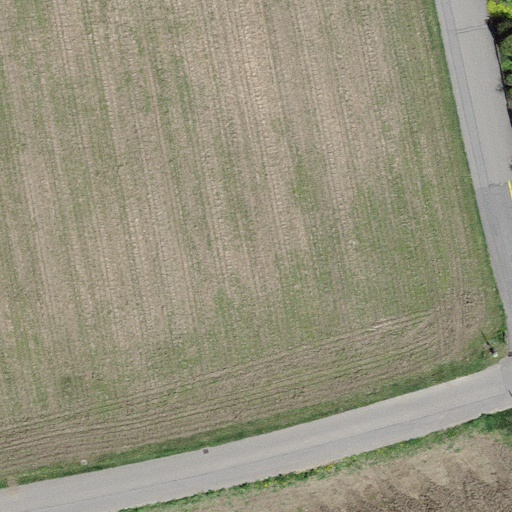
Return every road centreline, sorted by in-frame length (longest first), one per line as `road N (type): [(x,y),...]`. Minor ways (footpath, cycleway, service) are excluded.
road 1 (unclassified): [(511,378),(0,485)]
road 2 (residential): [(511,215),(463,0)]
